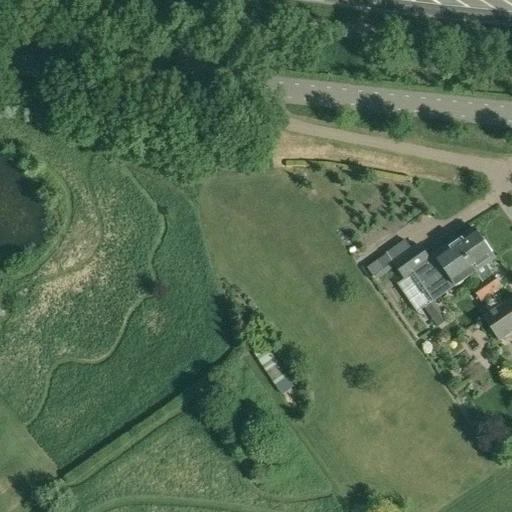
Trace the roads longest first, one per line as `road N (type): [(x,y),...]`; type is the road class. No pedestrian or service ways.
road 1 (unclassified): [(259,88),(269,111),(304,129),(511,171)]
road 2 (tertiary): [(259,88),(0,60)]
road 3 (tertiary): [(511,115),(259,88)]
road 4 (primary): [(344,0),(511,17)]
